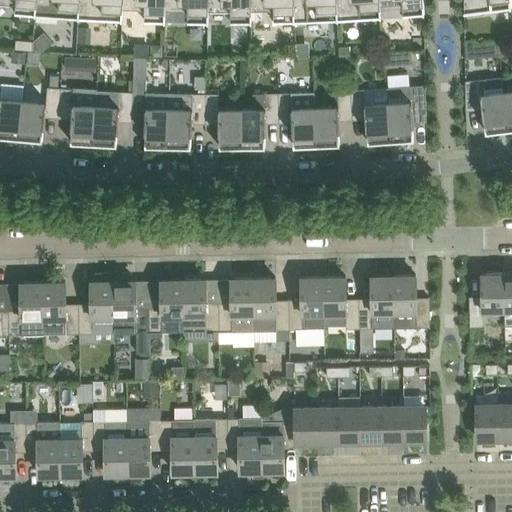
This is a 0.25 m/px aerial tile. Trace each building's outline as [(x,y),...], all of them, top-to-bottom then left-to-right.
[(0,0),(0,2),(10,4),(11,0),(16,1),(16,12),(36,14),(37,0),(0,0)] [(79,17),(80,0),(37,0),(36,14),(79,17)] [(123,19),(123,8),(123,0),(80,0),(79,17),(123,19)] [(166,10),(166,0),(123,0),(123,8),(145,9),(145,20),(166,21),(166,10)] [(166,0),(166,10),(188,10),(188,21),(209,21),(209,11),(209,0),(166,0)] [(209,0),(209,11),(231,10),(231,21),(252,21),(252,10),(251,0),(209,0)] [(295,20),(294,0),(251,0),(252,10),(274,10),(274,21),(295,20)] [(338,18),(337,0),(294,0),(295,20),(338,18)] [(381,5),(380,0),(337,0),(338,18),(338,19),(381,16),(381,5)] [(380,0),(381,5),(403,3),(404,14),(424,12),(425,12),(423,0),(380,0)] [(464,0),(465,13),(511,6),(511,0),(464,0)] [(44,30),(34,39),(16,38),(15,48),(28,49),(27,62),(38,63),(39,50),(43,51),(54,42),(44,30)] [(162,44),(156,44),(152,48),(152,54),(162,54),(162,44)] [(483,56),(481,44),(466,46),(467,58),(483,56)] [(400,64),(424,62),(423,50),(399,52),(400,64)] [(25,51),(13,51),(13,60),(25,61),(25,51)] [(65,69),(74,69),(75,56),(65,55),(65,69)] [(503,75),(480,77),(466,79),(466,104),(482,102),(485,122),(486,130),(509,128),(505,90),(503,75)] [(146,144),(169,145),(170,91),(147,91),(147,79),(134,78),(134,90),(133,90),(133,115),(146,116),(145,136),(146,136),(146,144)] [(0,134),(20,137),(24,98),(1,96),(2,81),(0,81),(0,134)] [(389,101),(391,139),(414,137),(414,129),(413,109),(426,108),(426,83),(411,84),(411,85),(387,87),(388,101),(389,101)] [(46,110),(59,111),(61,86),(48,85),(47,100),(24,98),(20,137),(43,139),(44,130),(46,110)] [(71,141),(94,142),(96,103),(98,89),(61,86),(59,111),(72,112),(71,132),(72,132),(71,141)] [(368,141),(391,139),(389,101),(388,101),(365,102),(364,87),(351,88),(353,113),(366,112),(367,133),(368,133),(368,141)] [(340,114),(353,113),(351,88),(338,89),(339,104),(316,105),(317,143),(340,143),(340,134),(340,114)] [(120,105),(96,103),(94,142),(117,143),(118,135),(119,115),(133,115),(133,90),(120,90),(120,105)] [(316,105),(315,105),(314,90),(279,91),(279,116),(292,116),(293,136),(294,136),(294,144),(317,143),(316,105)] [(193,117),(206,117),(206,92),(193,92),(193,91),(192,91),(192,92),(171,91),(170,91),(169,145),(191,145),(192,137),(193,117)] [(266,117),(279,116),(279,91),(253,92),(254,107),(242,107),(243,145),(266,145),(266,137),(266,117)] [(220,146),(243,145),(242,107),(219,107),(219,92),(206,92),(206,117),(219,117),(219,137),(220,137),(220,146)] [(482,272),(483,292),(483,299),(470,299),(471,325),(483,324),(483,308),(505,308),(504,272),(482,272)] [(394,274),(395,318),(395,326),(430,325),(430,300),(417,300),(416,273),(394,274)] [(373,318),(395,318),(394,274),(372,274),(372,301),(360,301),(360,327),(373,326),(373,318)] [(325,327),(325,311),(324,275),(302,276),(302,302),(290,303),(290,328),(303,328),(325,327)] [(347,327),(360,327),(360,301),(347,302),(346,275),(324,275),(325,311),(347,310),(347,327)] [(220,329),(233,329),(255,328),(254,276),(232,277),(232,304),(220,304),(220,329)] [(290,339),(290,328),(290,303),(277,303),(276,276),(254,276),(255,328),(277,328),(277,339),(290,339)] [(206,277),(184,278),(185,313),(185,330),(220,329),(220,304),(207,304),(206,277)] [(163,314),(185,313),(184,278),(162,278),(162,305),(149,305),(150,331),(163,331),(163,314)] [(93,315),(115,315),(114,279),(92,279),(92,306),(79,307),(80,332),(93,331),(93,315)] [(150,331),(149,305),(137,305),(136,279),(114,279),(115,315),(115,331),(137,331),(137,351),(151,351),(150,331)] [(10,333),(45,332),(44,280),(22,281),(22,308),(9,308),(10,333)] [(44,280),(45,332),(80,332),(79,307),(67,307),(66,280),(44,280)] [(0,333),(10,333),(9,308),(0,307),(0,333)] [(396,348),(396,357),(406,357),(406,348),(396,348)] [(149,353),(138,354),(140,371),(150,370),(149,353)] [(269,360),(256,360),(256,374),(269,374),(269,360)] [(287,364),(287,365),(287,376),(291,376),(295,376),(295,370),(295,360),(287,360),(287,364)] [(295,360),(295,370),(307,370),(307,360),(295,360)] [(498,362),(486,362),(487,372),(499,372),(498,362)] [(382,364),(370,365),(370,374),(382,374),(382,364)] [(394,374),(394,364),(382,364),(382,374),(394,374)] [(416,374),(416,364),(404,364),(404,374),(416,374)] [(339,365),(327,365),(327,375),(339,375),(339,365)] [(339,365),(339,375),(351,375),(351,365),(339,365)] [(160,379),(143,380),(144,389),(144,392),(160,392),(160,379)] [(161,379),(161,387),(171,386),(170,379),(161,379)] [(104,387),(93,388),(94,396),(104,395),(104,387)] [(500,436),(511,435),(511,402),(499,403),(500,436)] [(500,436),(499,403),(477,403),(477,436),(500,436)] [(383,438),(405,438),(404,404),(383,405),(383,438)] [(426,404),(404,404),(405,438),(427,437),(426,404)] [(339,405),(318,406),(318,439),(340,439),(339,405)] [(340,439),(362,439),(361,405),(339,405),(340,439)] [(383,405),(361,405),(362,439),(383,438),(383,405)] [(38,406),(12,407),(13,420),(38,419),(38,406)] [(263,419),(262,419),(263,468),(285,468),(285,438),(296,438),(296,440),(296,406),(284,407),(284,419),(263,419)] [(318,406),(296,406),(296,440),(318,439),(318,406)] [(241,469),(263,468),(262,419),(263,419),(263,415),(240,415),(240,417),(228,417),(229,446),(240,446),(241,469)] [(228,417),(195,418),(194,418),(194,434),(195,434),(196,470),(218,469),(218,447),(229,446),(228,417)] [(128,418),(94,419),(94,449),(106,449),(106,471),(129,471),(128,418)] [(150,448),(162,447),(161,418),(128,418),(129,471),(151,470),(150,448)] [(196,470),(195,434),(194,434),(182,434),(182,418),(173,418),(161,418),(162,447),(173,447),(174,470),(196,470)] [(83,449),(94,449),(94,419),(82,419),(83,421),(60,420),(61,472),(84,471),(83,449)] [(16,450),(27,450),(27,420),(0,420),(0,473),(16,473),(16,450)] [(39,472),(61,472),(60,420),(27,420),(27,450),(39,450),(39,472)]
